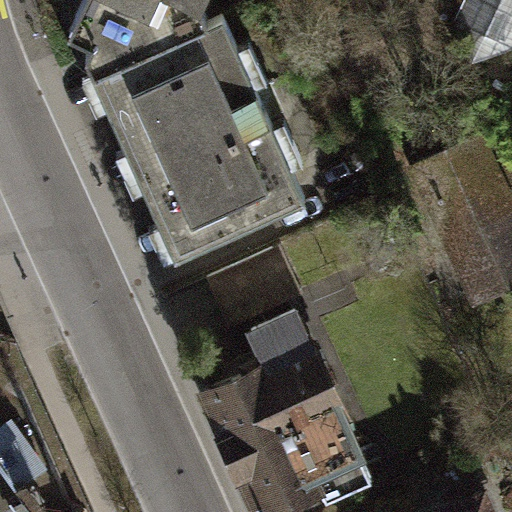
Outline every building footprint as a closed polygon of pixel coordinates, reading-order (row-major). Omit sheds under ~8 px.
[(87,0),(79,16),(99,26),(89,48),(98,69),(211,21),(203,2),(203,0),(87,0)] [(511,0),(466,0),(458,18),(474,56),(511,46),(511,0)] [(178,250),(307,191),(224,15),(211,21),(98,69),(178,250)] [(423,167),(476,287),(511,271),(511,219),(479,143),(423,167)] [(209,273),(230,321),(302,289),(280,241),(209,273)] [(207,390),(261,510),(321,482),(327,496),(374,475),(298,308),(256,327),(271,361),(207,390)] [(494,511),(485,491),(438,511),(494,511)]
